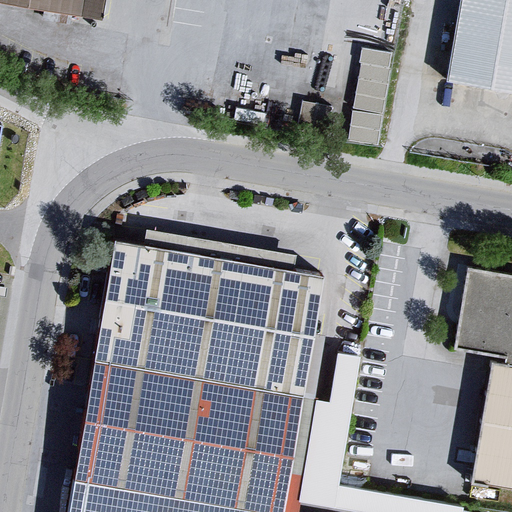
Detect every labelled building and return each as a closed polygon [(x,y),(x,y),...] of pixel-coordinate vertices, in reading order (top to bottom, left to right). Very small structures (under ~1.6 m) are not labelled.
[(93,0),(0,0),(0,5),(90,21),(93,0)] [(511,0),(454,0),(440,79),(511,94),(511,0)] [(308,78),(336,84),(344,39),(316,34),(308,78)] [(378,141),(395,47),(365,42),(349,135),(378,141)] [(280,511),(322,270),(112,234),(64,511),(280,511)] [(511,279),(462,271),(451,351),(503,361),(503,367),(486,364),(464,482),(511,490),(511,279)]
